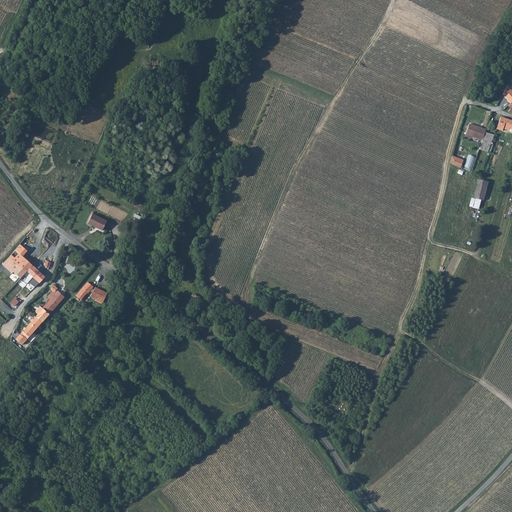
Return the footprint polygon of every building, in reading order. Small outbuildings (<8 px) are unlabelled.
[(501,116),(496,128),(502,130),(503,128),(506,118),(501,116)] [(465,134),(483,139),(485,132),(486,128),(468,123),(465,134)] [(483,139),(481,144),(490,147),(494,135),(485,132),(483,139)] [(469,155),(465,167),(472,169),(476,157),(469,155)] [(451,163),(460,167),(463,160),(453,156),(451,163)] [(480,180),(476,199),(485,201),(489,183),(480,180)] [(91,213),(86,222),(103,230),(107,221),(91,213)] [(25,238),(12,253),(15,257),(18,253),(21,256),(32,244),(25,238)] [(12,253),(1,264),(11,273),(13,272),(20,278),(25,273),(32,265),(21,256),(18,253),(15,257),(12,253)] [(32,265),(25,273),(26,273),(27,272),(32,277),(38,271),(32,265)] [(38,271),(32,277),(39,283),(45,277),(38,271)] [(87,282),(76,295),(81,299),(87,292),(88,293),(90,291),(92,293),(90,296),(96,299),(100,290),(94,287),(93,290),(92,289),(93,287),(87,282)] [(52,291),(47,297),(50,299),(57,291),(59,290),(57,288),(53,292),(52,291)] [(100,289),(100,290),(96,299),(95,300),(101,303),(107,292),(100,289)] [(50,299),(35,316),(41,322),(64,297),(57,291),(50,299)] [(35,316),(22,331),(29,337),(41,322),(35,316)] [(22,331),(20,334),(26,340),(29,337),(22,331)] [(26,340),(20,334),(16,339),(22,345),(26,340)]
